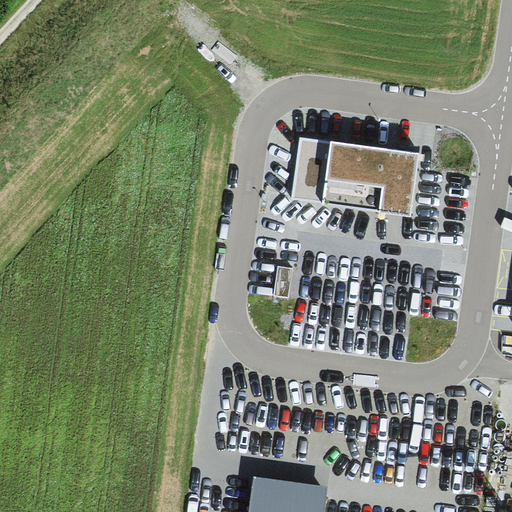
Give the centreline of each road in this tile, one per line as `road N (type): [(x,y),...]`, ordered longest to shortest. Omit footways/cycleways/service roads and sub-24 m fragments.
road 1 (residential): [(503,116),(474,329),(451,374),(430,379),(266,358),(227,314),(259,113),(275,98),(303,91)]
road 2 (residential): [(303,91),(503,116)]
